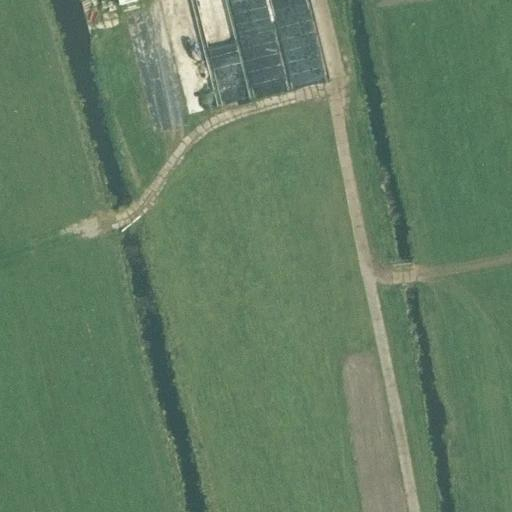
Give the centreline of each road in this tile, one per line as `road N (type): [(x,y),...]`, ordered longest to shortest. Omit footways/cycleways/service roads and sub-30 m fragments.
road 1 (track): [(318,0),(418,511)]
road 2 (track): [(338,81),(207,128),(145,205),(119,224)]
